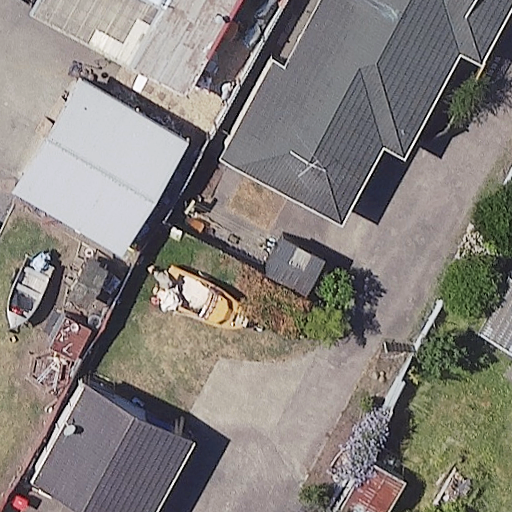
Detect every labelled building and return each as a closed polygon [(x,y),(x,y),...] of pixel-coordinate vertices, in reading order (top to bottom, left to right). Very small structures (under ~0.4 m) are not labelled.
[(219,0),(41,0),(183,73),(219,0)] [(479,47),(503,0),(308,0),(230,146),(341,206),(383,127),(403,137),(458,35),(479,47)] [(183,121),(74,60),(12,173),(121,233),(183,121)] [(511,249),(508,247),(476,303),(511,323),(511,249)] [(141,511),(189,424),(85,368),(37,457),(138,511),(141,511)]
